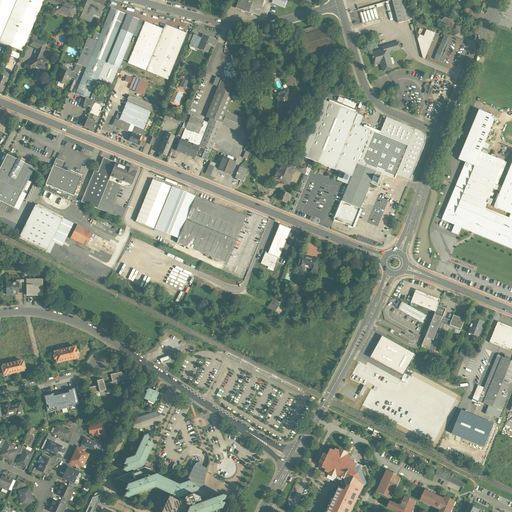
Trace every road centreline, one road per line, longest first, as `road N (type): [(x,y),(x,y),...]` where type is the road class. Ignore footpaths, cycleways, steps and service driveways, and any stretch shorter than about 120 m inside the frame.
road 1 (tertiary): [(0,102),(384,259)]
road 2 (residential): [(290,461),(92,329),(49,314),(0,313)]
road 3 (unclassified): [(390,273),(290,461)]
road 4 (residential): [(340,5),(232,24),(134,0)]
road 5 (residential): [(340,5),(371,102),(440,133)]
road 6 (tertiary): [(494,0),(440,133)]
road 7 (tertiary): [(440,133),(399,253)]
